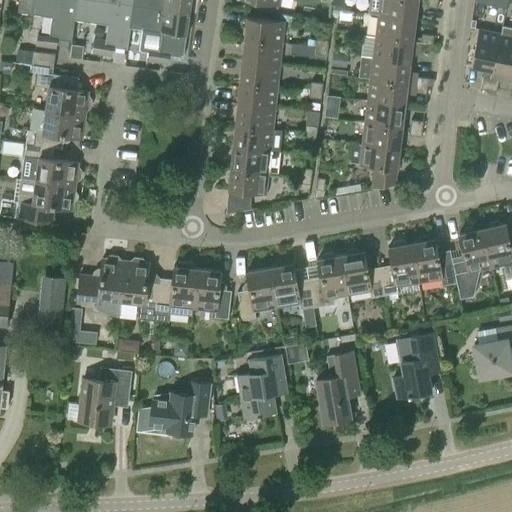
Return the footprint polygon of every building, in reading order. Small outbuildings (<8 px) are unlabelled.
[(71,41),(74,20),(77,0),(20,0),(18,12),(52,17),(49,37),(37,35),(36,45),(56,47),(57,39),(71,41)] [(127,49),(130,28),(133,6),(89,0),(77,0),(74,20),(108,25),(105,45),(93,43),(92,52),(112,55),(113,47),(127,49)] [(133,0),(133,6),(189,14),(190,0),(133,0)] [(369,0),(368,13),(378,14),(415,18),(418,1),(425,2),(425,6),(437,8),(438,0),(435,0),(369,0)] [(133,6),(130,28),(142,29),(139,51),(149,52),(148,60),(168,63),(169,55),(183,57),(189,14),(133,6)] [(378,14),(375,36),(413,40),(415,18),(378,14)] [(247,17),(244,39),(282,43),(284,21),(247,17)] [(492,70),(490,78),(491,78),(489,90),(496,91),(498,81),(502,81),(504,72),(511,74),(511,22),(503,21),(500,33),(493,70),(492,70)] [(493,70),(500,33),(478,29),(471,66),(492,70),(493,70)] [(422,34),(421,41),(432,43),(433,35),(422,34)] [(375,36),(365,35),(362,57),(372,58),(373,57),(410,61),(411,52),(417,53),(420,49),(431,51),(432,43),(421,41),(421,42),(413,41),(413,40),(375,36)] [(244,39),(242,60),(279,64),(282,43),(244,39)] [(315,46),(327,48),(328,40),(316,39),(315,46)] [(327,48),(315,46),(314,54),(326,56),(327,48)] [(31,65),(53,68),(55,54),(32,51),(31,65)] [(332,66),(348,68),(349,54),(334,52),(332,66)] [(373,57),(372,58),(370,78),(407,83),(407,84),(415,84),(427,85),(428,78),(416,77),(415,73),(409,72),(410,61),(373,57)] [(242,60),(240,82),(277,86),(279,64),(242,60)] [(49,87),(45,109),(85,115),(86,110),(90,107),(91,99),(88,95),(88,91),(70,89),(72,77),(39,72),(37,85),(49,87)] [(481,88),(489,90),(491,78),(490,78),(483,76),(481,88)] [(370,78),(367,100),(405,105),(407,84),(407,83),(370,78)] [(275,107),(277,86),(240,82),(237,104),(275,107)] [(310,89),(322,90),(323,83),(311,82),(310,89)] [(415,84),(414,92),(426,94),(427,85),(415,84)] [(322,90),(310,89),(309,97),(321,99),(322,90)] [(367,100),(365,121),(402,126),(405,105),(367,100)] [(237,104),(235,125),(273,129),(275,107),(237,104)] [(27,130),(25,143),(54,147),(62,148),(64,136),(82,138),(82,135),(87,132),(88,124),(84,119),(85,115),(45,109),(44,122),(37,126),(37,131),(27,130)] [(411,120),(410,127),(422,128),(423,121),(411,120)] [(365,121),(362,143),(399,148),(402,126),(365,121)] [(235,125),(233,147),(270,150),(273,129),(235,125)] [(305,132),(316,133),(317,126),(305,125),(305,132)] [(421,136),(422,128),(410,127),(409,135),(421,136)] [(316,133),(305,132),(304,140),(315,141),(316,133)] [(81,170),(78,166),(78,163),(52,159),(54,147),(25,143),(23,156),(39,158),(36,180),(75,186),(76,182),(80,178),(81,170)] [(399,148),(362,143),(359,165),(374,167),(372,188),(395,184),(399,148)] [(233,147),(231,168),(268,172),(279,173),(281,152),(270,151),(270,150),(233,147)] [(240,211),(251,209),(252,193),(266,194),(268,172),(231,168),(228,190),(229,190),(227,214),(240,211)] [(299,175),(311,176),(312,169),(300,168),(299,175)] [(311,176),(299,175),(298,183),(310,184),(311,176)] [(325,178),(317,177),(316,189),(324,190),(325,178)] [(75,190),(75,186),(36,180),(21,178),(16,217),(52,222),(54,207),(72,210),(72,206),(77,203),(78,195),(75,190)] [(486,227),(482,228),(491,267),(503,265),(506,280),(511,278),(511,248),(511,249),(505,223),(501,224),(497,221),(489,223),(486,227)] [(470,288),(472,288),(472,289),(477,287),(479,270),(491,267),(482,228),(477,229),(473,227),(465,228),(462,233),(459,234),(465,260),(452,263),(456,283),(458,291),(463,313),(474,310),(470,288)] [(416,242),(412,243),(418,282),(441,278),(442,285),(456,283),(452,263),(450,254),(438,257),(435,239),(431,239),(427,236),(419,238),(416,242)] [(412,243),(408,243),(404,240),(396,241),(393,246),(388,247),(391,265),(379,267),(384,295),(397,293),(396,286),(418,282),(412,243)] [(371,297),(384,295),(379,267),(367,269),(364,251),(361,252),(356,248),(348,250),(345,254),(341,255),(347,294),(370,291),(371,297)] [(314,307),(326,305),(335,304),(336,296),(347,294),(341,255),(336,256),(332,253),(324,254),(321,259),(317,259),(320,277),(308,279),(313,307),(314,307)] [(77,302),(84,303),(98,305),(98,309),(118,317),(118,316),(120,316),(122,300),(121,300),(126,261),(121,260),(118,256),(110,255),(106,258),(102,258),(101,269),(97,269),(93,272),(93,275),(80,274),(77,302)] [(134,258),(130,261),(126,261),(121,300),(122,300),(138,302),(138,306),(140,318),(155,320),(159,283),(147,281),(149,263),(146,263),(142,259),(134,258)] [(300,310),(307,308),(309,319),(316,318),(314,307),(313,307),(308,279),(296,281),(293,263),(290,264),(285,261),(277,262),(274,267),(270,267),(277,307),(299,303),(300,310)] [(159,283),(155,320),(170,322),(171,313),(192,316),(193,308),(197,268),(192,268),(193,264),(178,262),(177,266),(174,266),(172,284),(159,283)] [(12,265),(0,264),(0,326),(6,327),(12,265)] [(242,287),(243,290),(237,291),(242,320),(256,317),(254,311),(277,307),(270,267),(246,271),(248,282),(245,283),(242,287)] [(223,282),(219,282),(221,271),(197,268),(193,308),(215,311),(214,317),(228,319),(231,290),(226,290),(226,286),(223,282)] [(38,326),(55,328),(62,329),(67,278),(43,276),(42,292),(38,326)] [(480,377),(511,370),(511,369),(508,346),(511,345),(511,324),(483,330),(485,342),(474,344),(480,377)] [(438,365),(433,341),(432,332),(397,339),(404,375),(393,378),(397,398),(431,391),(426,367),(438,365)] [(284,346),(287,362),(308,359),(305,342),(284,346)] [(0,407),(7,408),(8,394),(0,393),(5,346),(0,345),(0,407)] [(358,384),(354,361),(352,351),(326,356),(330,377),(316,379),(323,422),(329,421),(334,425),(341,423),(345,418),(351,417),(345,387),(358,384)] [(249,360),(251,372),(237,375),(245,418),(275,413),(270,385),(284,382),(280,355),(249,360)] [(84,421),(110,424),(113,398),(128,400),(132,371),(100,367),(99,380),(83,378),(80,405),(86,406),(84,421)] [(158,428),(166,429),(166,431),(192,434),(195,407),(207,408),(210,384),(189,381),(188,394),(171,392),(168,410),(160,409),(156,412),(155,424),(158,428)]
